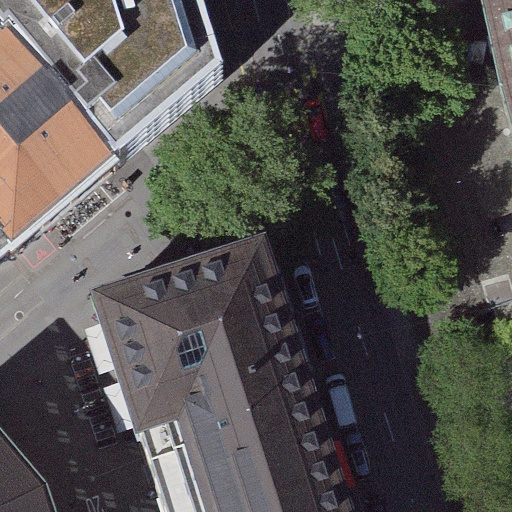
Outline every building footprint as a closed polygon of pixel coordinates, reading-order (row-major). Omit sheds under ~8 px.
[(0,0),(0,63),(110,188),(220,97),(187,0),(0,0)] [(511,0),(483,0),(511,111),(511,0)] [(0,284),(110,188),(0,63),(0,284)] [(96,322),(156,511),(331,511),(254,272),(225,281),(96,322)] [(0,511),(43,511),(40,501),(0,448),(0,511)]
